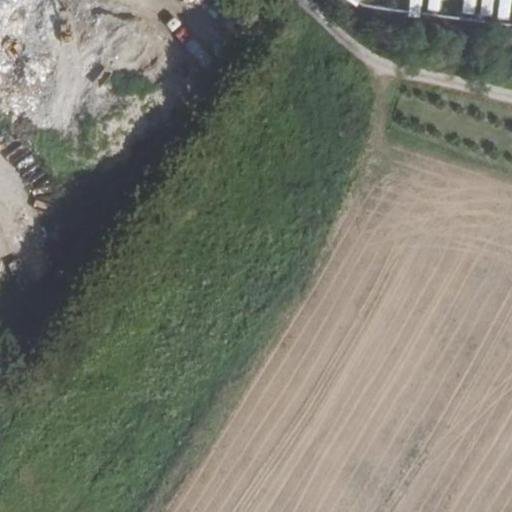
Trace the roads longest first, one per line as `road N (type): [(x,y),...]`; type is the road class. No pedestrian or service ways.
road 1 (track): [(396,70),(345,212),(153,511)]
road 2 (track): [(284,0),(396,70)]
